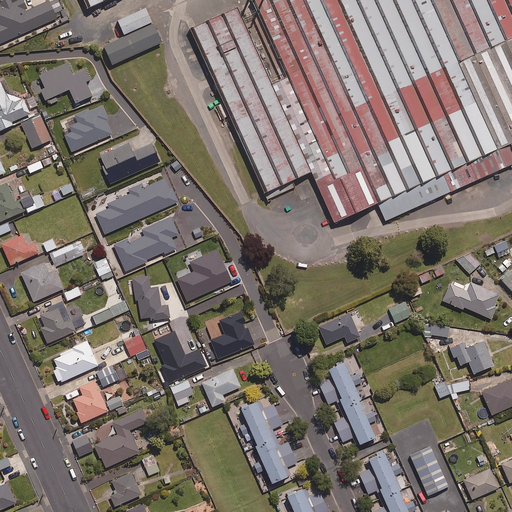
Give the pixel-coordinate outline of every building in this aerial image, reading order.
[(27,10),(22,0),(6,0),(0,3),(2,6),(0,6),(0,43),(57,18),(49,1),(27,10)] [(151,0),(100,22),(109,42),(159,21),(151,0)] [(113,0),(119,12),(148,0),(113,0)] [(511,0),(199,0),(191,3),(261,167),(311,146),(331,193),(374,175),(383,196),(511,141),(511,0)] [(161,42),(153,24),(104,46),(112,64),(161,42)] [(73,74),(68,63),(39,75),(44,87),(40,89),(45,100),(70,89),(76,103),(92,96),(85,82),(90,80),(85,69),(73,74)] [(11,103),(1,80),(0,80),(0,130),(14,124),(13,121),(30,113),(23,98),(11,103)] [(108,119),(102,106),(76,117),(78,122),(69,126),(72,132),(65,135),(72,151),(112,134),(106,120),(108,119)] [(51,140),(40,114),(21,123),(32,148),(51,140)] [(128,143),(99,155),(108,174),(106,175),(109,184),(159,162),(151,143),(132,152),(128,143)] [(43,167),(40,160),(27,166),(30,173),(43,167)] [(170,189),(165,177),(142,187),(141,185),(129,190),(130,194),(108,204),(110,207),(96,214),(105,234),(178,202),(172,188),(170,189)] [(0,221),(26,210),(27,213),(44,206),(38,191),(15,201),(7,183),(0,185),(0,221)] [(74,190),(70,183),(60,188),(63,195),(74,190)] [(95,196),(93,191),(81,196),(83,201),(95,196)] [(147,262),(146,260),(164,252),(165,254),(177,249),(172,237),(179,234),(172,216),(141,229),(144,236),(129,242),(128,239),(114,245),(125,271),(147,262)] [(0,234),(11,230),(8,222),(0,225),(0,234)] [(30,232),(8,241),(17,263),(46,251),(42,239),(34,243),(30,232)] [(88,237),(58,250),(63,262),(93,249),(88,237)] [(56,248),(52,239),(43,243),(47,252),(56,248)] [(190,262),(194,271),(177,279),(187,301),(231,281),(217,250),(190,262)] [(480,264),(468,251),(458,261),(469,274),(480,264)] [(113,275),(106,258),(94,263),(102,280),(113,275)] [(52,259),(28,269),(40,298),(70,286),(60,262),(54,265),(52,259)] [(444,272),(440,264),(432,269),(436,277),(444,272)] [(500,278),(511,290),(511,272),(510,270),(500,278)] [(431,279),(428,272),(419,276),(422,283),(431,279)] [(149,275),(133,276),(136,300),(138,300),(140,318),(150,317),(150,321),(170,319),(169,305),(161,306),(159,286),(151,287),(149,275)] [(471,282),(468,290),(451,282),(443,300),(463,309),(464,307),(491,319),(497,307),(494,306),(499,294),(471,282)] [(81,295),(77,286),(64,292),(68,301),(81,295)] [(69,302),(44,313),(56,339),(81,328),(69,302)] [(129,310),(125,302),(93,317),(96,324),(129,310)] [(412,315),(406,302),(389,309),(395,322),(412,315)] [(362,319),(358,310),(319,326),(326,344),(345,336),(347,342),(360,337),(354,322),(362,319)] [(254,344),(240,311),(220,320),(225,334),(211,340),(219,359),(254,344)] [(449,326),(432,324),(431,335),(448,337),(449,326)] [(149,355),(140,335),(136,337),(133,329),(121,334),(130,356),(136,353),(138,360),(149,355)] [(205,366),(197,349),(185,355),(174,331),(155,340),(165,363),(162,365),(170,382),(205,366)] [(96,339),(61,354),(65,364),(60,366),(66,380),(106,363),(96,339)] [(493,365),(484,342),(474,346),(472,342),(465,345),(464,343),(450,348),(454,357),(457,356),(460,365),(469,361),(474,373),(493,365)] [(354,385),(362,382),(358,372),(350,375),(345,362),(326,370),(330,379),(320,384),(328,404),(336,401),(344,418),(334,422),(343,442),(353,438),(356,446),(375,438),(369,423),(376,420),(372,411),(366,413),(354,385)] [(241,387),(233,369),(202,382),(212,407),(225,401),(223,395),(241,387)] [(99,377),(96,371),(83,377),(86,382),(99,377)] [(106,377),(88,384),(92,393),(80,397),(89,420),(118,409),(106,377)] [(193,394),(187,380),(170,387),(176,401),(193,394)] [(470,389),(468,380),(452,384),(454,393),(470,389)] [(511,385),(510,380),(482,392),(492,415),(511,405),(511,385)] [(450,394),(447,385),(436,388),(440,398),(450,394)] [(283,425),(273,404),(263,408),(260,401),(241,409),(247,422),(239,426),(243,436),(250,433),(263,460),(253,464),(257,473),(266,469),(272,484),(290,475),(287,467),(297,463),(288,442),(280,445),(272,429),(283,425)] [(148,422),(142,409),(112,422),(117,434),(95,444),(105,468),(139,453),(129,430),(148,422)] [(93,450),(86,435),(72,442),(79,457),(93,450)] [(448,487),(431,446),(410,455),(428,496),(448,487)] [(413,501),(405,504),(400,491),(401,490),(395,475),(403,472),(399,462),(390,465),(385,453),(366,461),(369,469),(359,473),(368,494),(376,491),(383,507),(374,511),(411,511),(416,510),(413,501)] [(160,471),(153,455),(142,459),(149,475),(160,471)] [(0,469),(10,466),(7,458),(0,460),(0,469)] [(511,482),(511,458),(501,463),(510,483),(511,482)] [(500,487),(491,468),(464,480),(472,499),(500,487)] [(141,495),(131,473),(112,481),(117,493),(110,496),(115,506),(141,495)] [(0,511),(17,504),(8,484),(1,487),(0,485),(0,484),(0,511)] [(308,496),(305,488),(294,493),(293,489),(286,492),(294,511),(291,511),(328,511),(329,511),(319,491),(308,496)]
